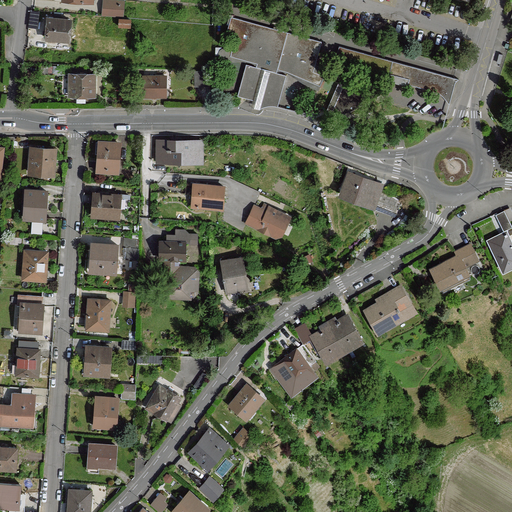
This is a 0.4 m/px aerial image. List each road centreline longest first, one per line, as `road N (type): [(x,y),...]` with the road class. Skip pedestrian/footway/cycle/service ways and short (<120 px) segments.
road 1 (residential): [(117,511),(262,332),(423,238),(445,194)]
road 2 (residential): [(79,123),(49,511)]
road 3 (tertiary): [(79,123),(266,123),(349,152)]
road 4 (track): [(511,434),(472,439),(449,453),(443,491),(455,511)]
